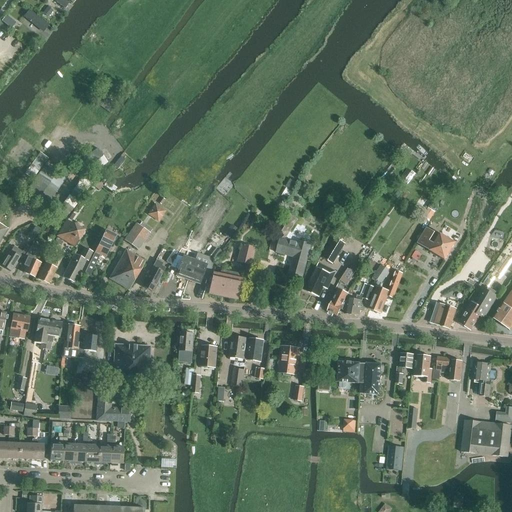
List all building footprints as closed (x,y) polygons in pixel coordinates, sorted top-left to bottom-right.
[(70,5),(64,0),(52,0),(65,11),(70,5)] [(49,7),(43,13),(48,17),(54,10),(49,7)] [(49,27),(32,11),(25,18),(43,34),(49,27)] [(11,18),(6,25),(12,30),(17,23),(11,18)] [(99,94),(93,101),(107,112),(110,114),(115,107),(112,105),(106,101),(112,92),(107,88),(101,96),(99,94)] [(98,149),(81,161),(77,164),(83,171),(103,156),(98,149)] [(33,180),(48,158),(40,153),(25,174),(33,180)] [(121,156),(114,165),(118,168),(125,159),(121,156)] [(50,203),(57,193),(56,193),(66,178),(58,172),(58,173),(46,165),(24,197),(44,211),(50,202),(50,203)] [(408,169),(400,181),(407,187),(416,174),(408,169)] [(82,177),(58,209),(68,216),(92,184),(82,177)] [(290,180),(287,186),(294,190),(297,184),(290,180)] [(96,181),(93,186),(99,191),(102,186),(96,181)] [(166,212),(155,204),(148,215),(159,223),(166,212)] [(302,278),(310,246),(298,243),(298,244),(285,241),(298,220),(292,216),(282,233),(284,237),(281,240),(277,253),(282,254),(283,253),(295,256),(290,274),(302,278)] [(84,232),(74,226),(67,221),(57,237),(75,248),(84,232)] [(139,251),(145,242),(151,234),(150,233),(140,226),(136,223),(124,241),(139,251)] [(229,239),(237,229),(232,225),(225,235),(229,239)] [(36,227),(33,232),(37,235),(41,230),(36,227)] [(430,251),(430,252),(446,262),(457,244),(441,234),(434,245),(430,242),(435,234),(427,228),(418,244),(430,251)] [(106,258),(116,236),(106,231),(86,272),(91,275),(100,255),(106,258)] [(20,258),(24,260),(31,248),(31,247),(35,242),(28,238),(25,244),(28,245),(22,253),(14,248),(11,252),(1,266),(10,273),(13,269),(13,270),(17,264),(17,263),(20,258)] [(189,251),(194,241),(190,238),(184,248),(189,251)] [(336,238),(323,258),(333,264),(345,243),(336,238)] [(55,244),(49,254),(56,257),(61,247),(59,246),(55,244)] [(241,245),(237,263),(251,266),(255,248),(241,245)] [(32,246),(31,248),(26,257),(27,258),(24,266),(26,267),(24,273),(35,278),(41,264),(34,261),(39,249),(37,248),(32,246)] [(88,263),(93,253),(84,249),(79,258),(73,256),(63,278),(76,285),(87,262),(88,263)] [(214,262),(221,253),(216,249),(210,258),(197,254),(194,261),(188,280),(199,284),(206,265),(212,267),(214,262)] [(129,291),(145,262),(126,251),(110,280),(129,291)] [(172,265),(177,255),(172,252),(167,262),(172,265)] [(177,276),(188,280),(194,261),(197,254),(191,252),(188,254),(186,258),(183,257),(177,276)] [(415,252),(412,256),(418,260),(421,255),(415,252)] [(49,285),(59,264),(57,263),(55,262),(55,263),(48,259),(38,279),(49,285)] [(152,293),(163,273),(159,271),(160,268),(155,265),(143,288),(152,293)] [(348,269),(340,280),(346,284),(347,285),(357,269),(352,266),(350,270),(348,269)] [(381,284),(389,272),(381,267),(373,280),(376,282),(374,285),(377,287),(380,283),(381,284)] [(329,276),(316,269),(305,293),(319,299),(329,276)] [(212,273),(208,293),(224,296),(223,297),(229,299),(229,297),(238,299),(242,279),(239,278),(240,275),(221,271),(220,274),(212,273)] [(393,282),(391,288),(398,291),(400,284),(393,282)] [(347,299),(345,315),(360,317),(362,303),(363,299),(370,301),(375,289),(364,285),(360,297),(357,296),(356,301),(347,299)] [(368,310),(381,315),(388,296),(387,296),(389,291),(378,287),(376,292),(375,291),(368,310)] [(337,315),(344,300),(348,293),(338,288),(328,311),(337,315)] [(459,323),(472,331),(480,316),(485,319),(497,296),(486,290),(477,306),(471,303),(459,323)] [(503,304),(493,318),(510,330),(511,326),(511,291),(503,304)] [(437,303),(430,323),(449,329),(458,302),(447,299),(445,305),(437,303)] [(9,338),(24,340),(27,326),(28,326),(30,318),(13,314),(11,323),(12,323),(9,338)] [(39,320),(34,343),(40,344),(40,349),(45,350),(50,322),(39,320)] [(50,322),(45,350),(50,351),(51,344),(52,344),(53,337),(59,338),(62,324),(50,322)] [(62,358),(69,358),(77,359),(78,343),(79,326),(67,325),(66,342),(64,342),(62,358)] [(191,361),(193,334),(181,333),(180,350),(186,351),(186,360),(191,361)] [(78,347),(77,359),(84,359),(84,351),(95,352),(97,337),(84,336),(84,347),(83,348),(78,347)] [(245,360),(247,340),(231,338),(229,358),(245,360)] [(247,361),(261,362),(264,341),(250,339),(247,361)] [(148,383),(149,347),(115,346),(114,382),(147,383),(148,383)] [(201,367),(216,369),(217,348),(202,347),(201,367)] [(279,374),(296,376),(300,349),(282,347),(279,374)] [(397,367),(395,383),(402,384),(403,375),(402,375),(403,369),(412,370),(414,356),(401,354),(399,367),(397,367)] [(430,384),(432,369),(430,369),(431,357),(418,355),(416,368),(414,367),(413,376),(424,377),(423,383),(430,384)] [(439,380),(440,373),(448,374),(450,359),(437,358),(436,367),(434,367),(433,379),(439,380)] [(452,360),(449,380),(460,381),(462,361),(452,360)] [(347,388),(347,383),(358,384),(359,374),(359,364),(339,362),(338,383),(340,383),(339,387),(341,389),(345,389),(347,388)] [(359,374),(380,375),(381,365),(359,364),(359,374)] [(473,381),(481,381),(479,396),(490,398),(491,382),(494,382),(497,380),(498,372),(496,370),(490,369),(490,365),(475,364),(473,381)] [(185,385),(192,386),(193,369),(186,369),(185,385)] [(231,386),(242,388),(244,371),(233,369),(231,386)] [(380,375),(359,374),(358,384),(361,384),(380,385),(380,375)] [(201,377),(193,376),(192,394),(199,394),(201,377)] [(26,379),(18,377),(16,390),(26,393),(27,386),(25,386),(26,379)] [(380,385),(361,384),(360,394),(379,395),(380,385)] [(295,401),(301,402),(303,388),(297,387),(295,401)] [(112,390),(102,390),(98,390),(97,421),(130,423),(131,409),(111,408),(112,390)] [(22,413),(23,405),(11,403),(9,411),(22,413)] [(37,406),(26,405),(25,405),(23,417),(35,418),(37,406)] [(58,411),(58,419),(70,420),(70,408),(58,407),(58,411)] [(409,408),(408,428),(416,429),(418,409),(409,408)] [(511,408),(509,408),(508,416),(497,416),(496,422),(511,423),(511,408)] [(345,424),(344,432),(355,433),(355,432),(356,421),(348,420),(347,424),(345,424)] [(464,421),(460,452),(507,458),(511,426),(464,421)] [(75,446),(74,462),(87,463),(87,440),(88,434),(83,434),(83,439),(83,446),(75,446)] [(50,445),(50,461),(62,462),(63,439),(59,439),(58,445),(50,445)] [(67,439),(63,439),(62,462),(74,462),(75,446),(67,445),(67,439)] [(31,460),(42,461),(43,446),(37,446),(37,440),(32,440),(32,445),(31,445),(31,460)] [(87,463),(99,463),(99,447),(91,446),(91,440),(87,440),(87,463)] [(99,447),(99,463),(110,464),(111,441),(107,441),(106,447),(99,447)] [(123,464),(123,448),(115,447),(115,441),(111,441),(110,464),(123,464)] [(0,458),(8,459),(8,444),(0,443),(0,458)] [(8,459),(19,460),(20,445),(8,444),(8,459)] [(19,460),(31,460),(31,445),(20,445),(19,460)] [(388,446),(386,469),(401,471),(404,448),(388,446)] [(30,497),(29,504),(27,504),(26,511),(40,511),(41,505),(42,505),(42,497),(30,497)]
